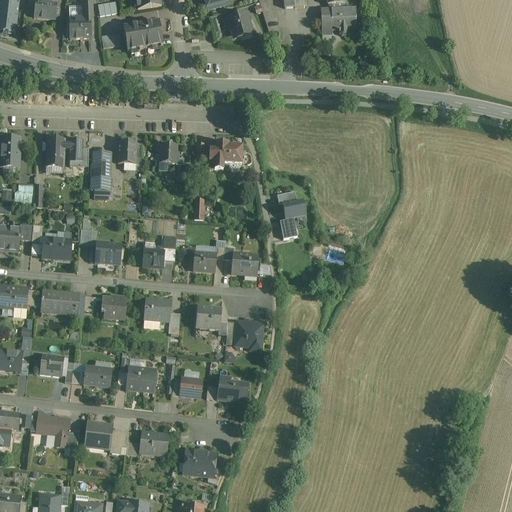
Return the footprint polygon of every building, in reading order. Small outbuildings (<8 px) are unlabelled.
[(20,1),(10,0),(0,0),(0,34),(16,36),(20,1)] [(135,0),(138,12),(162,8),(160,0),(135,0)] [(201,0),(205,13),(232,6),(230,0),(201,0)] [(303,0),(284,0),(285,10),(304,9),(303,0)] [(344,0),(327,0),(328,7),(331,7),(331,13),(348,12),(348,6),(345,6),(344,0)] [(57,6),(36,4),(34,19),(56,22),(57,6)] [(116,4),(98,7),(100,19),(118,16),(116,4)] [(84,10),(69,10),(70,41),(91,41),(91,21),(92,21),(92,6),(91,6),(91,9),(85,10),(85,6),(83,7),(84,10)] [(331,13),(321,13),(322,33),(339,32),(348,32),(356,31),(355,12),(348,12),(331,13)] [(246,15),(228,20),(229,27),(230,27),(234,38),(252,33),(246,15)] [(159,24),(123,30),(128,54),(163,48),(159,24)] [(119,36),(102,39),(104,51),(121,48),(119,36)] [(21,140),(2,139),(1,169),(19,170),(21,140)] [(65,142),(48,141),(46,168),(63,169),(64,150),(64,146),(65,142)] [(136,146),(129,145),(130,141),(121,141),(121,142),(119,142),(118,165),(119,165),(119,168),(125,168),(125,172),(135,173),(136,166),(136,146)] [(82,143),(73,142),(73,144),(74,144),(74,147),(64,146),(64,150),(65,150),(70,150),(70,169),(81,169),(81,168),(82,150),(82,143)] [(231,146),(210,145),(209,166),(214,166),(214,172),(223,172),(223,166),(229,166),(229,168),(232,173),(238,173),(240,169),(240,167),(242,167),(242,159),(245,159),(245,154),(242,154),(243,147),(230,147),(231,146)] [(206,146),(196,146),(195,158),(205,158),(206,146)] [(178,148),(160,147),(159,163),(159,173),(167,174),(168,166),(177,166),(178,148)] [(89,151),(82,150),(81,168),(89,169),(89,151)] [(111,156),(92,155),(91,191),(110,192),(111,156)] [(195,167),(187,167),(186,184),(194,184),(195,167)] [(12,193),(3,192),(2,201),(11,202),(12,193)] [(35,196),(22,196),(21,210),(34,211),(35,196)] [(303,201),(281,205),(285,225),(307,220),(303,201)] [(204,203),(195,202),(194,222),(204,222),(204,203)] [(33,227),(20,226),(20,230),(21,230),(20,242),(32,243),(33,227)] [(296,226),(282,229),(283,238),(297,235),(296,226)] [(43,228),(33,227),(32,243),(32,245),(42,246),(43,228)] [(8,229),(0,228),(0,252),(6,253),(8,229)] [(20,230),(8,229),(6,253),(19,254),(20,242),(21,230),(20,230)] [(92,233),(81,232),(80,247),(90,248),(92,233)] [(174,240),(165,239),(164,250),(176,251),(177,240),(174,240)] [(72,243),(45,240),(44,246),(43,258),(43,260),(70,262),(72,243)] [(42,246),(32,245),(31,257),(43,258),(44,246),(42,246)] [(122,247),(104,245),(104,246),(97,245),(95,265),(120,267),(122,247)] [(347,250),(331,246),(330,252),(346,256),(347,250)] [(322,248),(313,247),(313,256),(322,257),(322,248)] [(225,250),(216,249),(216,257),(217,257),(216,262),(224,263),(225,250)] [(176,251),(164,250),(163,253),(164,253),(163,263),(175,264),(176,251)] [(234,251),(225,250),(224,263),(232,263),(233,256),(234,256),(234,251)] [(163,253),(144,252),(143,269),(163,271),(163,263),(164,253),(163,253)] [(216,257),(195,255),(193,274),(215,275),(216,262),(217,257),(216,257)] [(234,256),(233,256),(232,263),(231,276),(257,278),(259,259),(234,256)] [(27,292),(5,290),(3,310),(14,311),(13,319),(25,320),(26,312),(26,308),(27,292)] [(35,293),(27,292),(26,308),(34,308),(35,293)] [(79,296),(44,293),(43,297),(42,297),(42,303),(43,303),(42,314),(78,317),(79,296)] [(127,299),(117,298),(117,301),(103,299),(101,313),(100,313),(100,315),(105,316),(104,320),(124,322),(127,299)] [(164,304),(146,302),(147,301),(146,301),(143,328),(144,328),(144,329),(159,330),(160,323),(170,324),(172,303),(164,303),(164,304)] [(207,311),(198,310),(196,332),(219,334),(220,324),(221,313),(207,312),(207,311)] [(181,316),(173,316),(172,328),(179,328),(181,316)] [(228,325),(220,324),(219,334),(218,338),(227,338),(228,325)] [(263,327),(237,325),(236,339),(235,349),(251,350),(250,353),(261,354),(263,327)] [(179,328),(172,328),(171,336),(179,337),(179,328)] [(32,331),(23,330),(21,339),(31,340),(32,331)] [(233,339),(227,338),(226,348),(235,349),(236,339),(233,339)] [(22,355),(1,353),(0,357),(0,371),(20,374),(21,366),(22,355)] [(30,354),(22,353),(22,355),(21,366),(29,367),(30,354)] [(220,354),(215,359),(218,363),(223,358),(220,354)] [(235,361),(231,356),(226,355),(224,365),(235,366),(235,361)] [(63,361),(42,358),(40,376),(61,378),(63,361)] [(176,359),(167,358),(166,366),(175,366),(176,359)] [(176,369),(171,368),(167,397),(172,397),(174,384),(176,369)] [(112,372),(86,369),(84,387),(110,390),(112,372)] [(156,372),(129,370),(127,389),(144,391),(143,395),(153,396),(156,372)] [(74,373),(66,372),(65,385),(72,386),(73,374),(74,373)] [(81,375),(73,374),(72,386),(80,387),(81,375)] [(126,376),(119,375),(117,388),(124,389),(126,376)] [(247,388),(230,385),(230,381),(221,380),(219,391),(218,404),(246,407),(248,387),(247,387),(247,388)] [(202,383),(182,381),(182,385),(180,399),(200,401),(202,383)] [(182,385),(174,384),(172,397),(172,398),(180,399),(182,385)] [(21,416),(0,413),(0,430),(19,433),(21,416)] [(71,422),(39,418),(38,423),(37,434),(37,435),(59,438),(57,450),(71,451),(73,436),(69,435),(71,422)] [(113,427),(88,424),(85,449),(110,452),(112,438),(114,439),(112,456),(121,457),(122,449),(124,434),(113,433),(113,427)] [(79,433),(73,433),(73,436),(71,451),(72,451),(71,458),(76,458),(79,433)] [(169,438),(142,435),(140,456),(166,459),(169,438)] [(135,446),(128,445),(127,450),(127,458),(133,459),(135,446)] [(217,457),(186,453),(185,465),(188,465),(189,477),(208,480),(212,480),(213,473),(215,473),(215,469),(217,457)] [(223,472),(216,470),(215,469),(215,473),(213,473),(212,480),(208,480),(208,485),(217,488),(223,472)] [(69,496),(62,495),(61,497),(61,498),(60,508),(69,508),(69,496)] [(18,511),(20,498),(0,496),(0,511),(18,511)] [(61,498),(40,497),(39,510),(35,510),(33,511),(60,511),(60,508),(61,498)]
